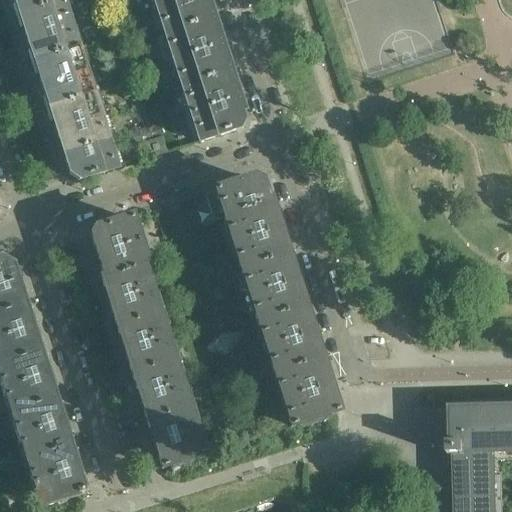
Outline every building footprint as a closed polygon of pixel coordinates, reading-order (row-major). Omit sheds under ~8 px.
[(59,3),(58,0),(13,0),(15,5),(12,6),(16,17),(59,3)] [(115,11),(111,0),(108,0),(103,2),(107,14),(115,11)] [(187,0),(153,0),(156,10),(187,0)] [(211,22),(203,0),(187,0),(156,10),(165,37),(211,22)] [(67,27),(59,3),(16,17),(20,29),(22,28),(26,40),(67,27)] [(123,34),(119,22),(110,25),(114,37),(123,34)] [(219,49),(215,36),(211,22),(165,37),(174,64),(219,49)] [(74,50),(67,27),(26,40),(30,52),(27,52),(31,64),(74,50)] [(126,46),(123,34),(114,37),(118,49),(126,46)] [(130,58),(127,49),(126,46),(118,49),(122,61),(130,58)] [(228,76),(219,49),(174,64),(182,90),(228,76)] [(82,73),(74,50),(31,64),(35,76),(37,75),(41,87),(82,73)] [(134,69),(130,58),(122,61),(125,72),(134,69)] [(138,81),(136,76),(134,69),(125,72),(129,84),(138,81)] [(89,97),(82,73),(41,87),(45,98),(42,99),(46,111),(89,97)] [(237,103),(228,76),(182,90),(191,117),(237,103)] [(141,93),(138,81),(129,84),(133,95),(141,93)] [(145,104),(141,93),(133,95),(137,107),(145,104)] [(97,120),(89,97),(46,111),(50,122),(52,122),(56,133),(97,120)] [(236,131),(240,122),(237,114),(240,113),(237,103),(191,117),(199,143),(236,131)] [(149,116),(145,104),(137,107),(140,119),(149,116)] [(153,128),(149,116),(140,119),(144,130),(144,131),(149,129),(153,128)] [(105,143),(97,120),(56,133),(60,145),(57,145),(60,156),(63,156),(63,157),(105,143)] [(162,136),(159,128),(158,126),(153,128),(149,129),(152,139),(162,136)] [(152,139),(149,129),(144,131),(144,130),(139,132),(142,142),(152,139)] [(164,154),(160,139),(145,144),(150,158),(164,154)] [(113,170),(105,143),(63,157),(69,176),(78,181),(113,170)] [(266,204),(263,194),(259,184),(252,180),(214,192),(223,219),(269,204),(269,203),(266,204)] [(286,256),(269,204),(223,219),(240,271),(286,256)] [(145,267),(130,219),(94,231),(91,237),(104,279),(100,280),(101,281),(145,267)] [(303,308),(286,256),(240,271),(256,323),(303,308)] [(0,287),(15,283),(13,279),(14,276),(12,275),(10,268),(9,268),(9,266),(1,261),(0,261),(0,287)] [(148,288),(142,269),(146,268),(145,267),(101,281),(108,305),(133,297),(132,293),(148,288)] [(23,302),(21,293),(18,292),(15,283),(0,287),(0,313),(24,306),(22,305),(22,304),(23,302)] [(157,315),(148,288),(132,293),(133,297),(108,305),(116,328),(157,315)] [(0,339),(30,330),(27,321),(29,318),(26,310),(23,309),(23,308),(24,306),(0,313),(0,339)] [(319,360),(303,308),(256,323),(273,375),(319,360)] [(163,335),(157,315),(116,328),(123,352),(148,344),(147,340),(163,335)] [(38,348),(36,340),(33,339),(30,330),(0,339),(0,365),(39,353),(37,351),(38,348)] [(172,362),(163,335),(147,340),(148,344),(123,352),(131,375),(172,362)] [(45,377),(42,367),(44,365),(41,357),(38,356),(38,355),(39,353),(0,365),(0,376),(1,380),(0,380),(0,387),(1,391),(45,377)] [(337,413),(319,360),(273,375),(290,428),(337,413)] [(178,381),(172,362),(131,375),(138,399),(163,390),(162,387),(178,381)] [(53,395),(51,387),(48,386),(45,377),(1,391),(4,400),(7,399),(12,413),(54,399),(52,398),(53,395)] [(187,409),(178,381),(162,387),(163,390),(138,399),(146,422),(187,409)] [(60,424),(57,414),(59,412),(56,404),(53,402),(54,399),(12,413),(16,427),(13,428),(16,438),(60,424)] [(495,511),(494,455),(511,454),(511,407),(450,410),(451,445),(448,445),(448,456),(451,456),(454,456),(455,511),(495,511)] [(193,428),(187,409),(146,422),(153,445),(179,437),(177,433),(193,428)] [(68,442),(66,434),(63,433),(60,424),(16,438),(19,447),(22,446),(27,460),(69,446),(67,445),(68,442)] [(202,456),(193,428),(177,433),(179,437),(153,445),(161,470),(202,456)] [(75,471),(72,461),(74,458),(71,450),(68,449),(69,446),(27,460),(31,474),(28,475),(31,485),(75,471)] [(83,495),(81,489),(83,487),(81,481),(78,480),(75,471),(31,485),(32,487),(35,486),(38,496),(34,497),(38,509),(83,495)]
